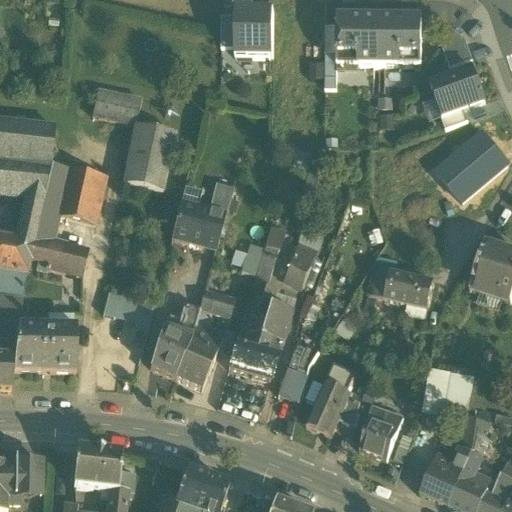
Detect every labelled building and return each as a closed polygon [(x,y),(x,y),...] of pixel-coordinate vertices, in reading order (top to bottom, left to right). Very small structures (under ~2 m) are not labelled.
[(275,16),(237,15),(236,62),(273,63),(275,16)] [(380,23),(338,23),(337,59),(337,71),(379,71),(380,23)] [(422,24),(380,23),(379,71),(421,72),(422,24)] [(465,44),(453,36),(442,52),(450,74),(473,66),(465,44)] [(337,59),(325,59),(325,95),(337,95),(337,71),(337,59)] [(457,82),(431,92),(443,124),(464,116),(485,108),(478,89),(481,88),(474,70),(455,78),(457,82)] [(141,104),(97,95),(92,121),(135,130),(141,104)] [(443,124),(442,124),(446,135),(468,127),(464,116),(443,124)] [(54,132),(0,125),(0,165),(51,171),(51,169),(54,132)] [(174,138),(135,130),(123,189),(162,197),(174,138)] [(437,178),(463,208),(508,170),(482,140),(437,178)] [(326,161),(317,158),(314,169),(322,172),(326,161)] [(336,166),(328,164),(326,170),(333,173),(336,166)] [(0,165),(0,197),(25,200),(16,237),(15,243),(21,244),(19,252),(32,255),(30,264),(47,267),(45,273),(82,282),(88,256),(53,247),(59,220),(94,229),(105,181),(51,169),(51,171),(0,165)] [(331,181),(323,178),(320,188),(327,191),(331,181)] [(233,193),(215,189),(208,217),(225,222),(233,193)] [(208,217),(197,214),(201,197),(184,192),(171,243),(216,255),(225,222),(208,217)] [(324,240),(304,232),(299,247),(283,284),(304,292),(324,240)] [(16,237),(0,234),(0,273),(9,275),(26,279),(30,264),(32,255),(19,252),(21,244),(15,243),(16,237)] [(284,238),(270,234),(270,235),(266,251),(278,254),(284,238)] [(485,242),(471,265),(487,270),(492,253),(493,253),(495,248),(485,242)] [(266,251),(257,278),(270,282),(278,254),(266,251)] [(261,257),(248,253),(241,276),(254,280),(261,257)] [(511,259),(493,253),(492,253),(487,270),(478,298),(511,309),(511,305),(511,259)] [(9,275),(0,273),(0,298),(7,299),(9,275)] [(390,277),(376,274),(370,300),(370,301),(377,303),(384,305),(390,277)] [(9,275),(7,299),(0,298),(0,361),(14,363),(18,330),(20,314),(26,279),(9,275)] [(434,287),(390,277),(384,305),(427,314),(434,287)] [(257,278),(240,335),(260,341),(269,310),(275,294),(267,292),(270,282),(257,278)] [(234,304),(205,296),(200,313),(230,321),(234,304)] [(152,309),(108,298),(103,319),(147,331),(152,309)] [(377,303),(370,301),(370,300),(369,300),(366,312),(374,314),(377,303)] [(200,313),(183,308),(179,323),(178,328),(194,334),(195,331),(200,313)] [(292,317),(269,310),(260,341),(282,347),(283,347),(292,317)] [(47,331),(18,330),(14,363),(13,376),(75,377),(76,331),(73,331),(73,320),(48,319),(47,331)] [(170,320),(166,333),(163,331),(149,372),(175,384),(194,334),(178,328),(179,323),(170,320)] [(195,331),(194,334),(175,384),(201,395),(213,367),(222,343),(195,331)] [(260,341),(240,335),(228,374),(270,385),(277,365),(282,347),(260,341)] [(311,354),(296,348),(294,356),(293,356),(285,378),(286,379),(305,386),(309,372),(311,368),(305,366),(311,354)] [(14,363),(0,361),(0,396),(11,397),(13,376),(14,363)] [(464,375),(454,373),(452,379),(462,381),(464,375)] [(305,386),(286,379),(278,400),(298,407),(305,386)] [(452,379),(451,379),(446,412),(469,416),(473,398),(475,384),(475,383),(462,381),(452,379)] [(486,386),(475,384),(473,398),(484,400),(486,386)] [(350,398),(326,387),(306,431),(331,442),(339,425),(348,403),(350,398)] [(376,397),(366,393),(362,403),(372,407),(376,397)] [(360,408),(348,403),(339,425),(354,431),(360,408)] [(403,423),(372,412),(360,456),(387,467),(403,423)] [(511,424),(496,421),(495,427),(511,430),(511,424)] [(477,423),(466,422),(465,433),(476,435),(477,425),(477,423)] [(491,429),(477,425),(476,435),(476,436),(487,440),(488,436),(491,429)] [(476,435),(465,433),(462,454),(472,458),(473,453),(475,440),(476,436),(476,435)] [(487,440),(476,436),(475,440),(473,453),(472,458),(481,463),(491,441),(489,441),(487,440)] [(121,458),(77,453),(73,491),(108,495),(117,496),(117,495),(119,477),(121,458)] [(472,458),(462,454),(451,479),(461,483),(470,463),(472,458)] [(481,463),(472,458),(470,463),(480,467),(481,463)] [(470,463),(461,483),(470,488),(480,467),(470,463)] [(7,465),(0,465),(0,511),(7,511),(7,509),(19,509),(19,496),(39,496),(39,500),(40,500),(41,479),(40,479),(41,473),(7,472),(7,465)] [(511,467),(508,466),(501,480),(511,484),(511,467)] [(451,479),(434,471),(421,500),(448,511),(461,483),(451,479)] [(220,511),(229,489),(187,475),(175,510),(174,511),(175,511),(220,511)] [(133,479),(119,477),(117,495),(127,496),(127,497),(131,498),(133,479)] [(511,496),(511,484),(501,480),(492,502),(511,510),(511,496),(511,497),(511,496)] [(461,483),(448,511),(480,511),(488,495),(470,488),(461,483)] [(127,496),(117,495),(117,496),(108,495),(106,511),(125,511),(127,497),(127,496)] [(511,511),(511,510),(492,502),(487,511),(511,511)]
